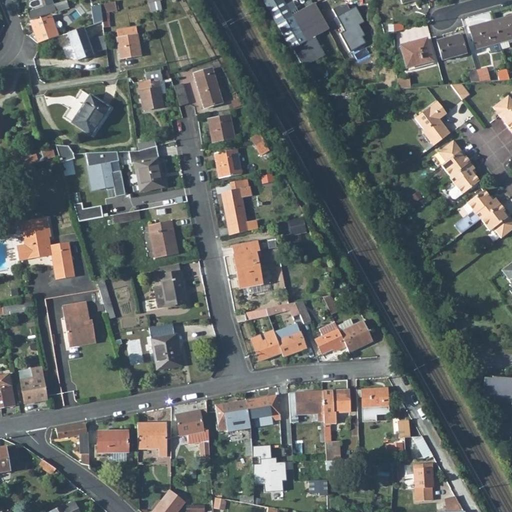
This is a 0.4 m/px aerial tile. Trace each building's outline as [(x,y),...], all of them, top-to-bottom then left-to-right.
[(148,3),(151,12),(162,9),(160,0),(148,3)] [(263,0),(291,50),(295,48),(305,66),(324,55),(315,37),(329,29),(314,4),(292,16),(282,0),(263,0)] [(66,1),(54,4),(56,11),(68,8),(66,1)] [(100,5),(102,22),(103,28),(110,27),(109,13),(116,11),(114,2),(100,5)] [(54,4),(53,3),(27,12),(29,20),(56,11),(54,4)] [(100,5),(91,7),(92,9),(94,25),(102,22),(100,5)] [(364,22),(355,7),(336,17),(344,31),(339,34),(349,52),(365,43),(361,37),(364,35),(358,25),(364,22)] [(511,15),(493,21),(499,43),(507,41),(511,39),(511,15)] [(51,16),(31,23),(38,43),(58,37),(51,16)] [(469,28),(475,50),(489,46),(499,43),(493,21),(469,28)] [(102,22),(94,25),(93,25),(94,28),(96,28),(97,28),(99,37),(94,38),(96,52),(106,50),(103,28),(102,22)] [(117,38),(120,59),(141,57),(136,27),(117,29),(118,37),(117,38)] [(93,56),(83,28),(68,33),(78,61),(93,56)] [(442,61),(466,54),(460,35),(436,41),(442,61)] [(406,69),(432,62),(426,39),(400,46),(406,69)] [(499,43),(501,49),(508,47),(507,41),(499,43)] [(489,46),(491,52),(501,49),(499,43),(489,46)] [(476,71),(479,82),(490,82),(486,68),(476,71)] [(194,80),(203,109),(222,104),(211,69),(199,73),(201,78),(194,80)] [(498,81),(509,80),(507,75),(506,70),(497,72),(498,81)] [(150,81),(150,82),(158,81),(162,80),(160,71),(145,74),(146,81),(150,81)] [(468,74),(471,83),(479,82),(476,71),(468,74)] [(409,78),(396,79),(397,89),(410,88),(409,78)] [(138,83),(143,111),(162,108),(160,94),(158,81),(150,82),(150,81),(146,81),(138,83)] [(182,84),(174,86),(180,106),(188,104),(182,84)] [(460,84),(449,85),(462,101),(469,95),(460,84)] [(89,96),(72,124),(90,136),(108,108),(89,96)] [(506,122),(504,124),(509,130),(511,127),(511,101),(508,96),(492,108),(499,117),(500,118),(502,117),(506,122)] [(234,108),(243,106),(239,98),(235,100),(231,102),(234,108)] [(432,146),(449,134),(442,124),(440,125),(437,121),(439,120),(446,114),(437,102),(414,119),(423,131),(422,132),(432,146)] [(207,118),(212,144),(235,140),(229,115),(207,118)] [(264,142),(259,134),(251,139),(252,142),(255,147),(264,142)] [(154,139),(137,144),(138,148),(138,152),(156,147),(154,139)] [(450,178),(470,163),(465,156),(463,158),(459,152),(461,151),(453,140),(437,152),(445,162),(441,165),(450,178)] [(255,147),(260,156),(269,151),(264,142),(255,147)] [(55,145),(60,161),(74,156),(73,154),(68,147),(55,145)] [(52,146),(41,150),(44,161),(55,157),(52,146)] [(132,152),(129,152),(131,164),(134,163),(134,165),(136,174),(139,173),(142,191),(161,188),(159,175),(162,174),(158,157),(156,147),(138,152),(132,152)] [(41,150),(21,156),(25,167),(44,161),(41,150)] [(214,154),(219,179),(241,174),(236,150),(225,152),(224,150),(218,151),(218,152),(215,153),(216,154),(214,154)] [(119,163),(132,165),(134,165),(134,163),(131,164),(129,152),(118,153),(119,163)] [(261,156),(262,160),(272,156),(270,152),(261,156)] [(119,163),(118,153),(104,154),(104,164),(119,163)] [(462,195),(479,181),(471,171),(475,169),(470,163),(450,178),(449,178),(455,187),(449,192),(449,195),(452,199),(455,199),(461,194),(462,195)] [(224,193),(226,203),(223,204),(229,235),(257,229),(255,221),(246,223),(241,197),(250,195),(249,188),(248,188),(246,181),(231,184),(232,191),(224,193)] [(479,220),(480,220),(500,205),(495,199),(492,201),(485,191),(467,204),(473,212),(454,226),(461,234),(479,220)] [(82,203),(73,205),(79,222),(103,218),(101,206),(83,209),(82,203)] [(503,212),(505,211),(500,205),(480,220),(489,231),(493,228),(501,238),(511,230),(511,220),(509,216),(507,217),(503,212)] [(140,219),(138,211),(113,216),(114,224),(140,219)] [(51,256),(56,280),(75,277),(69,243),(50,246),(49,238),(51,237),(47,218),(18,224),(20,233),(22,233),(24,245),(21,246),(22,251),(17,252),(19,261),(51,256)] [(291,235),(306,232),(303,219),(289,222),(291,235)] [(171,221),(149,226),(155,258),(177,254),(171,221)] [(233,255),(240,288),(261,284),(255,251),(258,251),(256,241),(232,246),(234,255),(233,255)] [(511,262),(501,271),(510,284),(508,285),(511,290),(511,262)] [(159,268),(161,275),(180,271),(179,264),(159,268)] [(180,271),(161,275),(160,275),(162,285),(166,307),(187,303),(181,271),(180,271)] [(103,279),(96,281),(108,320),(115,318),(103,279)] [(154,287),(158,309),(166,307),(162,285),(154,287)] [(338,312),(330,295),(322,297),(331,316),(338,312)] [(294,303),(299,315),(303,325),(310,322),(302,301),(294,303)] [(31,302),(2,307),(3,314),(4,316),(32,311),(31,302)] [(62,307),(64,319),(68,319),(70,331),(66,332),(69,347),(96,343),(92,321),(90,322),(86,303),(62,307)] [(294,303),(274,307),(265,309),(267,316),(289,311),(292,318),(299,315),(294,303)] [(245,321),(267,316),(265,309),(244,313),(245,321)] [(336,327),(339,333),(353,326),(350,320),(336,327)] [(353,326),(339,333),(345,347),(348,353),(371,342),(361,322),(353,326)] [(336,348),(337,350),(345,347),(339,333),(336,327),(334,323),(319,331),(322,337),(315,340),(322,355),(332,350),(336,348)] [(172,324),(148,329),(150,340),(150,339),(156,371),(181,366),(175,335),(174,335),(172,324)] [(288,330),(290,335),(276,340),(281,353),(282,357),(305,349),(296,326),(288,329),(288,330)] [(274,335),(276,340),(290,335),(288,330),(274,335)] [(276,340),(274,335),(272,331),(263,334),(265,340),(261,342),(258,336),(250,339),(258,362),(281,353),(276,340)] [(20,380),(24,404),(47,400),(43,376),(41,376),(40,367),(31,369),(32,378),(20,380)] [(18,371),(20,380),(32,378),(31,369),(18,371)] [(0,408),(14,406),(9,375),(0,376),(0,408)] [(511,398),(511,378),(492,376),(492,378),(484,377),(483,393),(485,396),(493,397),(511,398)] [(381,389),(361,390),(363,422),(375,421),(375,415),(388,414),(387,392),(381,392),(381,389)] [(335,412),(350,412),(349,390),(322,392),(324,422),(324,425),(325,442),(326,461),(340,460),(339,441),(331,442),(330,424),(336,424),(335,412)] [(311,422),(324,422),(322,392),(289,393),(290,415),(296,415),(311,414),(311,421),(311,422)] [(254,424),(280,420),(276,396),(245,401),(250,429),(255,428),(254,424)] [(216,406),(219,431),(227,429),(227,432),(250,429),(245,401),(216,406)] [(174,415),(179,436),(185,435),(187,445),(199,443),(200,461),(210,461),(208,442),(208,440),(206,409),(174,415)] [(403,438),(410,437),(408,420),(397,421),(399,439),(403,438)] [(88,434),(87,434),(85,423),(56,428),(57,438),(80,434),(80,454),(82,454),(82,464),(89,466),(88,434)] [(159,456),(166,456),(165,423),(137,424),(137,449),(159,448),(159,456)] [(506,438),(510,439),(511,425),(499,424),(506,438)] [(108,453),(128,453),(127,431),(97,432),(97,457),(108,457),(108,453)] [(390,445),(391,454),(403,453),(402,443),(390,445)] [(0,472),(9,471),(5,448),(0,448),(0,472)] [(53,473),(56,469),(42,460),(39,465),(42,467),(53,473)] [(433,488),(431,463),(413,464),(416,502),(429,501),(428,488),(433,488)] [(41,469),(51,475),(53,473),(42,467),(41,469)] [(164,511),(177,496),(169,490),(152,511),(164,511)] [(240,502),(254,505),(253,495),(240,496),(240,502)] [(177,496),(164,511),(178,511),(185,502),(177,496)] [(451,511),(463,511),(455,497),(444,497),(444,503),(448,504),(449,511),(451,511)] [(214,508),(225,510),(226,502),(216,500),(214,508)] [(79,511),(74,501),(64,506),(64,505),(49,511),(79,511)]
